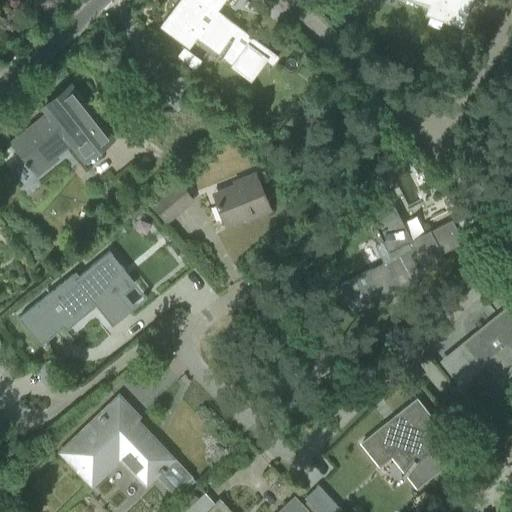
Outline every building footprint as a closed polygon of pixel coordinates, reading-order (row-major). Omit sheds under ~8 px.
[(265,48),(215,11),(223,0),(180,0),(160,27),(169,33),(188,47),(189,46),(188,45),(195,36),(218,53),(214,58),(218,61),(222,56),(234,65),(234,66),(244,74),(264,49),(265,48)] [(431,0),(426,14),(461,26),(470,0),(372,0),(374,1),(375,0),(431,0)] [(176,55),(196,68),(202,58),(182,45),(176,55)] [(11,142),(26,161),(24,162),(27,165),(28,164),(37,174),(54,160),(49,154),(68,139),(81,156),(111,132),(72,85),(43,108),(47,113),(11,142)] [(223,202),(214,206),(221,222),(223,221),(225,225),(253,214),(254,217),(270,210),(255,172),(232,182),(233,185),(219,191),(223,202)] [(175,179),(148,204),(167,226),(195,201),(175,179)] [(446,262),(442,254),(464,243),(452,219),(429,231),(429,230),(411,240),(411,239),(410,240),(405,228),(394,206),(370,219),(374,227),(371,229),(377,241),(373,244),(382,261),(339,283),(339,282),(337,283),(351,309),(379,295),(382,300),(415,283),(413,279),(446,262)] [(73,275),(72,274),(18,317),(40,344),(62,326),(65,330),(95,305),(112,325),(131,310),(108,283),(124,270),(109,251),(75,278),(72,275),(73,275)] [(504,373),(507,376),(510,373),(511,375),(511,302),(461,344),(479,366),(494,353),(507,369),(504,373)] [(119,395),(65,446),(58,452),(91,487),(120,460),(145,485),(173,458),(136,419),(139,417),(119,395)] [(411,463),(401,475),(404,478),(406,475),(416,487),(442,467),(425,446),(442,432),(416,399),(361,443),(379,465),(400,449),(411,463)] [(467,404),(455,413),(480,445),(492,436),(467,404)] [(338,511),(341,510),(318,485),(304,497),(318,511),(338,511)] [(308,511),(294,496),(277,511),(230,511),(219,500),(206,511),(308,511)]
